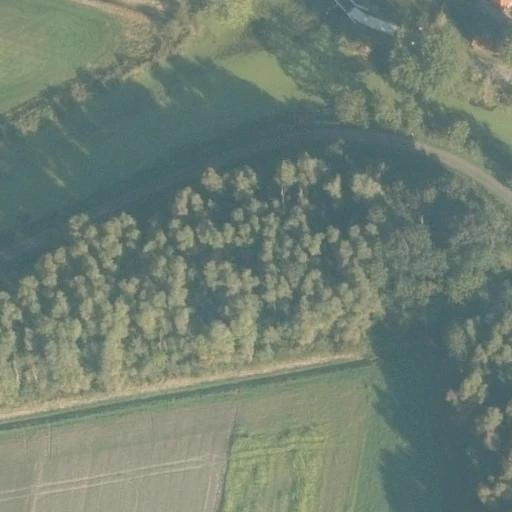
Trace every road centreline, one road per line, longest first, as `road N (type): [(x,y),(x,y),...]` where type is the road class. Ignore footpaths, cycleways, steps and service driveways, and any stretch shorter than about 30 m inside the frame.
road 1 (unclassified): [(511,201),(430,152),(325,135),(237,153),(0,259)]
road 2 (unclassified): [(509,74),(355,13)]
